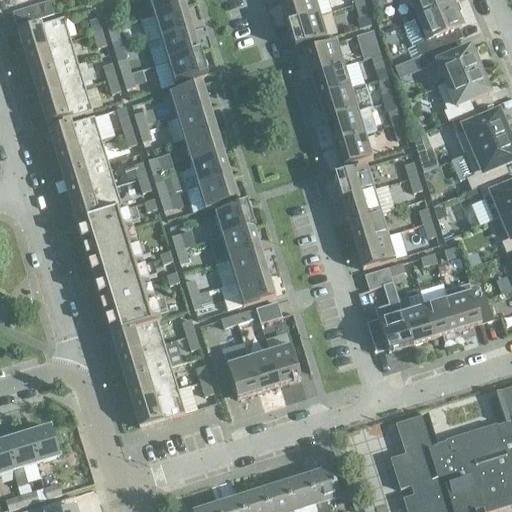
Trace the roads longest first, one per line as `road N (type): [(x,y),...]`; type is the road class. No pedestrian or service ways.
road 1 (residential): [(117,493),(378,407)]
road 2 (residential): [(378,407),(307,186)]
road 3 (residential): [(75,372),(17,196)]
road 4 (residential): [(378,407),(511,363)]
road 5 (residential): [(117,493),(75,372)]
